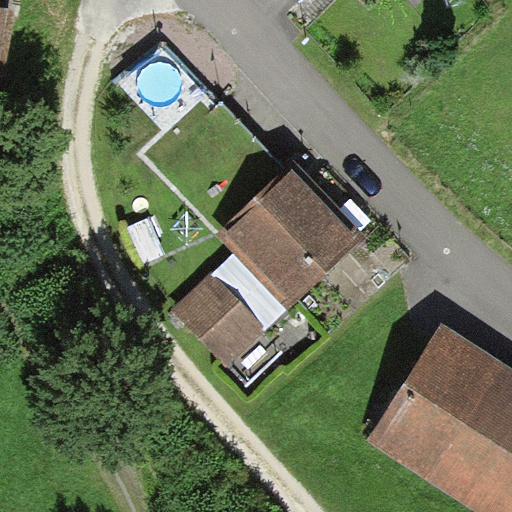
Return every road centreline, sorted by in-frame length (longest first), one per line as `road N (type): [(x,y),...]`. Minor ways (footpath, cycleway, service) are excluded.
road 1 (track): [(106,0),(87,23),(70,124),(70,194),(171,356),(295,511)]
road 2 (unclassified): [(211,0),(296,107),(511,293)]
